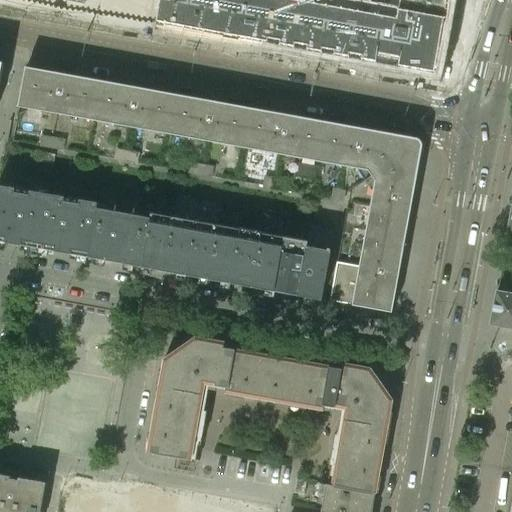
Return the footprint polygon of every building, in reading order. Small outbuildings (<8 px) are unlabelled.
[(35,0),(155,20),(158,0),(35,0)] [(161,0),(156,31),(435,80),(448,0),(400,0),(396,25),(255,0),(161,0)] [(93,120),(99,91),(101,80),(26,66),(18,106),(93,120)] [(169,134),(174,104),(176,93),(101,80),(99,91),(93,120),(169,134)] [(244,147),(249,118),(251,107),(176,93),(174,104),(169,134),(244,147)] [(318,161),(325,121),(251,107),(249,118),(244,147),(318,161)] [(406,135),(325,121),(318,161),(368,170),(375,179),(366,229),(406,236),(411,210),(420,156),(409,154),(404,146),(406,135)] [(42,136),(40,146),(62,150),(64,140),(42,136)] [(116,149),(114,159),(137,163),(139,153),(116,149)] [(299,161),(297,173),(315,176),(317,164),(299,161)] [(190,163),(189,173),(211,177),(213,167),(190,163)] [(265,176),(263,186),(285,190),(287,180),(265,176)] [(0,240),(38,247),(48,194),(0,185),(0,240)] [(333,189),(331,199),(343,201),(345,191),(333,189)] [(88,257),(97,207),(98,202),(48,194),(38,247),(88,257)] [(141,266),(150,217),(97,207),(88,257),(141,266)] [(186,275),(196,220),(151,212),(150,217),(141,266),(186,275)] [(276,291),(286,237),(196,220),(186,275),(276,291)] [(321,299),(334,228),(311,224),(307,241),(298,295),(321,299)] [(406,236),(366,229),(359,266),(337,262),(329,300),(392,312),(406,236)] [(298,295),(307,241),(286,237),(276,291),(298,295)] [(491,324),(511,327),(511,293),(497,291),(491,324)] [(392,399),(369,367),(357,365),(356,367),(340,365),(340,368),(330,366),(331,359),(314,356),(313,358),(283,353),(284,350),(266,347),(265,354),(223,347),(224,344),(208,341),(208,338),(196,336),(164,359),(161,371),(164,372),(162,386),(161,389),(202,396),(202,394),(204,383),(226,387),(225,390),(242,392),(241,395),(327,410),(328,405),(345,408),(343,419),(343,421),(384,428),(384,426),(387,411),(390,411),(392,399)] [(204,410),(207,395),(202,394),(202,396),(161,389),(162,386),(159,386),(150,435),(153,436),(150,451),(148,451),(191,459),(196,426),(203,428),(206,410),(204,410)] [(378,475),(387,427),(384,426),(384,428),(343,421),(343,419),(339,418),(336,433),(334,433),(331,450),(338,451),(332,484),(376,492),(376,490),(373,490),(376,475),(378,475)] [(40,511),(46,482),(19,477),(18,479),(10,478),(11,475),(0,473),(0,511),(40,511)] [(306,480),(297,478),(294,492),(304,494),(306,480)] [(332,484),(327,483),(326,483),(321,511),(324,511),(323,511),(372,511),(376,492),(332,484)] [(71,487),(67,511),(225,511),(227,499),(148,488),(147,497),(71,487)]
